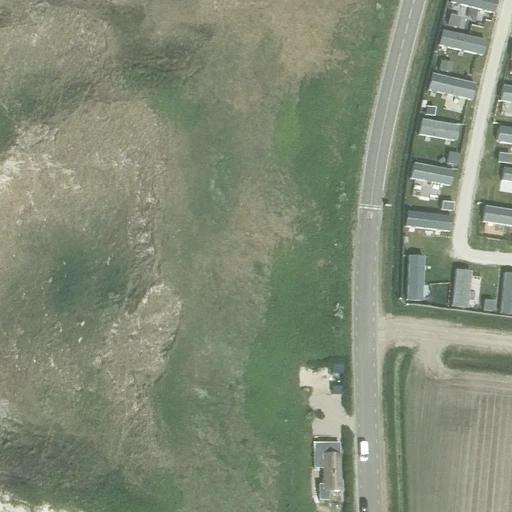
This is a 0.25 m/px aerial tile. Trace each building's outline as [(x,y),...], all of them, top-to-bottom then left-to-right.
[(448,0),(448,1),(492,13),(495,0),(448,0)] [(436,44),(480,56),(484,42),(440,30),(436,44)] [(425,93),(470,103),(474,87),(429,76),(425,93)] [(492,142),(511,144),(511,127),(494,125),(492,142)] [(407,182),(452,188),(455,171),(410,165),(407,182)] [(479,225),(511,229),(511,212),(481,208),(479,225)] [(405,228),(450,235),(452,218),(408,212),(405,228)] [(408,257),(406,303),(421,303),(423,257),(408,257)] [(454,271),(451,309),(467,310),(470,272),(454,271)] [(337,443),(311,443),(312,468),(322,467),(323,484),(316,484),(317,501),(326,500),(326,491),(338,491),(337,455),(337,447),(337,443)]
